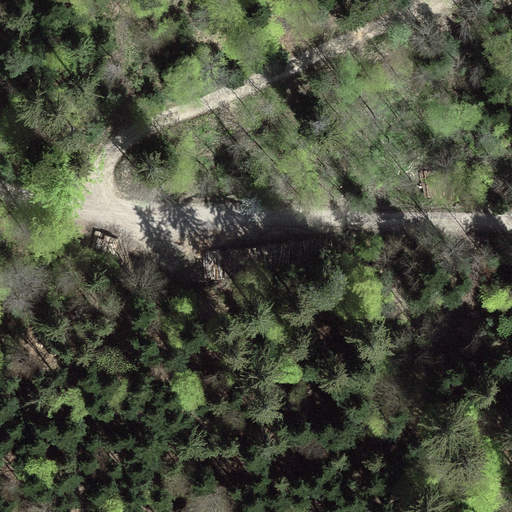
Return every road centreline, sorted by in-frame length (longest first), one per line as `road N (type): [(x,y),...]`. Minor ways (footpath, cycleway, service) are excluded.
road 1 (track): [(0,187),(95,213),(511,226)]
road 2 (track): [(95,213),(98,166),(119,141),(166,113),(439,0)]
